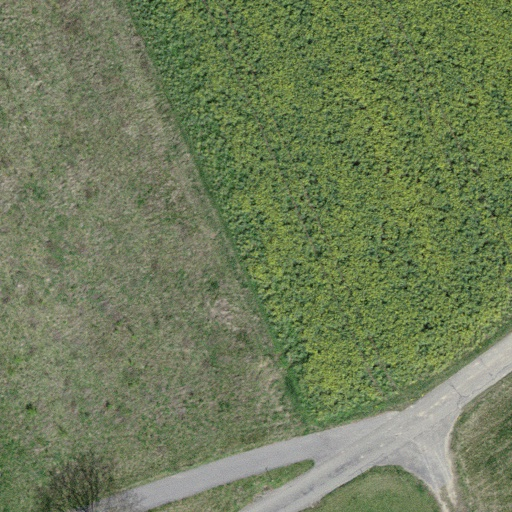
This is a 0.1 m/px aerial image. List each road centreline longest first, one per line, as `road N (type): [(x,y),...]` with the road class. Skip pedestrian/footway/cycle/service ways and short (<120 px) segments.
road 1 (track): [(396,433),(282,452),(100,511)]
road 2 (unclassified): [(511,347),(396,433),(267,511)]
